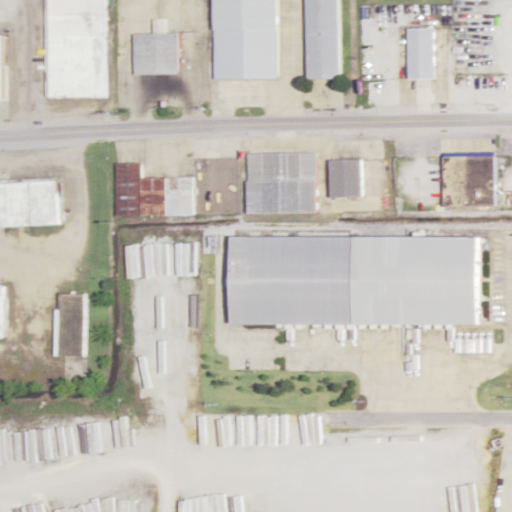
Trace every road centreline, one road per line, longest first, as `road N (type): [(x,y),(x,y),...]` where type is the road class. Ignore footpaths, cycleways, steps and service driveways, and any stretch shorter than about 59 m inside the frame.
road 1 (residential): [(0,136),(511,117)]
road 2 (residential): [(31,134),(26,0)]
